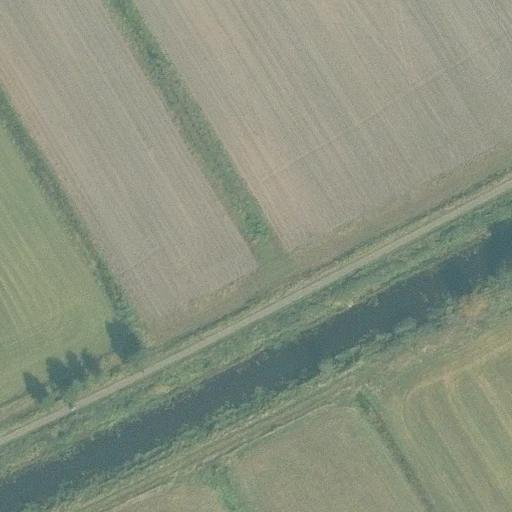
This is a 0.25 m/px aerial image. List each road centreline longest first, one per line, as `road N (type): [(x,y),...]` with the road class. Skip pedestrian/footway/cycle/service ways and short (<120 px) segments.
road 1 (track): [(511,162),(0,417)]
road 2 (track): [(511,323),(406,379),(359,374),(81,511)]
